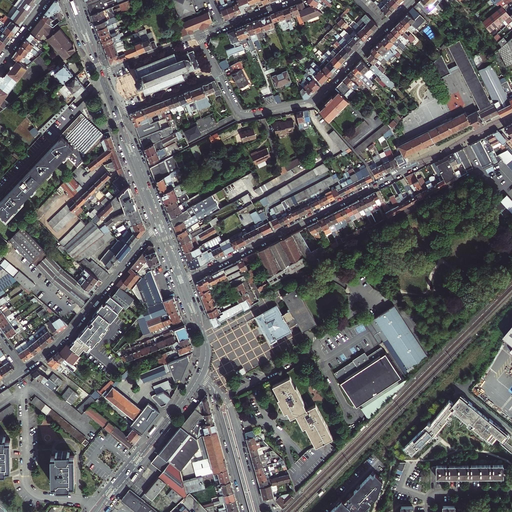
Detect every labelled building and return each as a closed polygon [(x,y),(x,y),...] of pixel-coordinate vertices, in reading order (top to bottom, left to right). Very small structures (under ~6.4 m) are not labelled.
[(24,0),(23,1),(11,18),(21,26),(34,9),(40,1),(40,0),(24,0)] [(57,0),(55,0),(47,12),(51,15),(52,14),(56,15),(58,13),(57,10),(62,8),(61,4),(59,0),(57,0)] [(89,10),(91,15),(112,7),(121,3),(126,1),(128,0),(100,0),(99,0),(87,5),(88,7),(89,8),(89,10)] [(197,12),(191,0),(173,0),(181,18),(197,12)] [(231,17),(223,0),(219,0),(221,5),(218,6),(224,20),(227,19),(231,17)] [(237,15),(231,0),(223,0),(231,17),(234,16),(237,15)] [(242,13),(237,0),(231,0),(237,15),(240,14),(242,13)] [(250,4),(248,0),(237,0),(242,13),(245,12),(247,11),(246,7),(246,5),(250,4)] [(325,5),(317,0),(308,0),(309,0),(315,5),(316,6),(318,5),(319,6),(318,8),(321,10),(325,5)] [(388,15),(375,2),(373,0),(363,0),(384,20),(386,17),(388,15)] [(377,0),(375,2),(388,15),(390,16),(391,15),(392,13),(394,11),(383,1),(381,3),(380,1),(379,2),(377,0)] [(398,8),(389,0),(383,0),(383,1),(394,11),(396,9),(398,8)] [(437,9),(435,7),(428,0),(419,0),(415,4),(426,16),(431,11),(433,13),(437,9)] [(112,7),(91,15),(93,20),(95,24),(110,18),(113,17),(116,16),(114,13),(121,10),(122,13),(125,12),(127,11),(130,10),(129,7),(126,1),(119,4),(120,8),(113,11),(112,7)] [(316,6),(315,5),(308,8),(305,2),(303,3),(298,4),(305,20),(324,12),(321,10),(318,8),(316,6)] [(305,20),(298,4),(295,6),(291,7),(295,16),(298,15),(302,25),(306,23),(305,20)] [(503,7),(502,5),(500,7),(482,22),(490,31),(494,28),(501,22),(504,20),(509,16),(505,11),(502,7),(503,7)] [(295,16),(291,7),(288,9),(285,10),(291,27),(292,29),(294,28),(293,24),(297,23),(295,16)] [(52,14),(51,15),(58,20),(57,22),(58,22),(65,16),(64,12),(62,8),(57,10),(58,13),(56,15),(52,14)] [(424,20),(412,8),(407,13),(402,17),(406,21),(407,20),(410,23),(410,24),(415,29),(424,20)] [(291,27),(285,10),(282,11),(280,12),(278,13),(281,21),(285,19),(287,24),(288,25),(288,26),(289,26),(290,27),(291,27)] [(200,27),(201,29),(215,24),(210,11),(192,18),(193,20),(193,21),(196,27),(196,29),(200,27)] [(57,23),(58,22),(57,22),(58,20),(51,15),(47,12),(43,17),(49,22),(54,26),(57,23)] [(275,23),(281,21),(278,13),(272,15),(275,23)] [(378,28),(380,26),(368,14),(363,18),(368,23),(376,30),(378,28)] [(3,17),(1,20),(17,32),(19,28),(21,26),(11,18),(7,15),(4,19),(3,17)] [(270,28),(271,30),(275,28),(275,27),(277,26),(275,23),(272,15),(268,17),(264,18),(260,20),(265,30),(270,28)] [(45,27),(49,22),(43,17),(36,26),(32,32),(40,38),(44,32),(40,29),(43,26),(45,27)] [(406,28),(410,24),(410,23),(407,20),(406,21),(402,17),(401,19),(399,21),(406,28)] [(112,24),(110,18),(95,24),(96,27),(97,30),(112,24)] [(185,28),(188,34),(195,32),(194,30),(196,29),(196,27),(193,21),(193,20),(192,18),(182,22),(183,24),(185,28)] [(363,18),(359,23),(364,28),(371,35),(374,32),(376,30),(368,23),(363,18)] [(17,32),(2,21),(1,20),(0,19),(0,23),(1,25),(3,26),(1,29),(12,38),(15,34),(17,32)] [(339,23),(344,28),(349,23),(344,19),(343,19),(339,23)] [(253,23),(260,40),(265,38),(266,40),(268,39),(266,34),(266,32),(265,30),(260,20),(257,21),(253,23)] [(396,24),(394,27),(408,40),(412,43),(416,38),(406,28),(399,21),(396,24)] [(54,26),(49,22),(45,27),(43,26),(40,29),(44,32),(40,38),(43,41),(44,42),(47,38),(51,42),(60,52),(55,39),(67,34),(63,30),(62,31),(60,29),(62,26),(59,23),(58,24),(57,23),(54,26)] [(112,24),(97,30),(98,32),(99,35),(109,31),(115,29),(114,26),(116,25),(115,23),(112,24)] [(263,48),(260,40),(253,23),(250,24),(248,25),(254,42),(256,41),(260,49),(263,48)] [(359,23),(354,28),(366,40),(369,37),(371,35),(364,28),(359,23)] [(139,33),(140,36),(146,51),(152,49),(157,47),(151,32),(147,33),(146,29),(140,31),(138,24),(136,25),(137,27),(139,33)] [(254,42),(248,25),(242,27),(237,29),(243,44),(250,42),(254,50),(257,49),(254,42)] [(334,36),(339,31),(335,27),(330,32),(334,36)] [(353,27),(348,31),(362,45),(365,42),(366,40),(354,28),(353,27)] [(408,40),(394,27),(391,29),(389,31),(396,38),(398,36),(406,44),(408,42),(407,41),(408,40)] [(188,34),(185,28),(180,30),(182,37),(188,34)] [(0,36),(8,43),(10,40),(12,38),(1,29),(0,30),(0,36)] [(246,52),(243,44),(237,29),(233,31),(229,32),(234,44),(236,45),(237,47),(228,50),(230,55),(240,51),(241,54),(246,52)] [(101,40),(117,35),(116,31),(110,34),(109,31),(99,35),(100,38),(101,40)] [(348,31),(344,36),(346,38),(357,49),(360,46),(362,45),(348,31)] [(406,46),(396,38),(389,31),(387,34),(385,36),(392,42),(394,40),(403,49),(406,46)] [(27,38),(35,44),(37,46),(39,47),(43,41),(40,38),(32,32),(30,34),(29,36),(27,38)] [(75,43),(67,34),(55,39),(60,52),(66,58),(72,54),(77,49),(76,46),(75,43)] [(118,34),(117,35),(101,40),(102,42),(103,44),(103,45),(104,46),(114,42),(122,39),(124,38),(123,37),(119,39),(118,34)] [(146,51),(140,36),(137,38),(137,37),(135,37),(136,40),(137,42),(134,43),(134,41),(132,35),(124,38),(122,39),(124,45),(126,50),(131,48),(131,50),(136,48),(139,54),(142,52),(146,51)] [(501,37),(497,40),(501,45),(506,41),(507,40),(503,35),(501,37)] [(8,43),(0,36),(0,48),(2,51),(6,46),(7,44),(8,43)] [(357,49),(346,38),(344,36),(339,41),(345,47),(352,54),(355,52),(357,49)] [(382,39),(380,42),(391,52),(393,54),(400,60),(402,59),(399,56),(400,55),(400,54),(402,52),(395,46),(392,42),(385,36),(382,39)] [(408,44),(406,44),(398,36),(396,38),(406,46),(408,44)] [(35,44),(27,38),(25,41),(22,44),(31,51),(36,54),(38,52),(34,49),(33,48),(35,44)] [(122,39),(114,42),(104,46),(106,52),(108,58),(118,54),(118,53),(124,51),(126,50),(124,45),(122,39)] [(500,111),(495,101),(492,102),(467,55),(459,39),(448,45),(455,60),(469,87),(480,108),(467,115),(471,122),(474,128),(479,125),(485,123),(483,120),(490,117),(500,111)] [(352,54),(345,47),(339,41),(335,46),(338,48),(348,59),(350,57),(352,54)] [(511,61),(511,52),(506,41),(501,45),(498,48),(506,64),(511,61)] [(376,45),(373,48),(381,55),(384,58),(385,59),(387,61),(393,54),(391,52),(380,42),(378,44),(376,45)] [(20,47),(18,50),(29,59),(30,59),(32,57),(28,54),(31,51),(22,44),(20,47)] [(118,54),(108,58),(110,62),(111,65),(139,54),(136,48),(131,50),(131,48),(126,50),(124,51),(125,53),(119,55),(118,54)] [(348,59),(338,48),(333,53),(336,56),(344,63),(346,61),(348,59)] [(372,49),(369,52),(370,54),(377,60),(383,65),(387,61),(385,59),(384,58),(381,55),(373,48),(372,49)] [(29,59),(18,50),(16,53),(13,56),(18,60),(21,62),(23,58),(26,60),(28,61),(28,60),(29,59)] [(184,80),(184,79),(183,79),(184,78),(185,77),(185,76),(185,74),(189,72),(200,68),(193,50),(177,56),(177,55),(176,54),(174,53),(174,54),(173,53),(172,53),(172,54),(169,55),(168,55),(168,56),(166,57),(164,58),(163,57),(162,57),(162,58),(158,60),(157,59),(157,60),(152,62),(151,61),(150,62),(150,63),(147,64),(146,63),(145,64),(146,65),(141,66),(140,66),(140,67),(136,68),(135,68),(135,69),(134,69),(134,71),(135,70),(137,76),(135,77),(136,79),(135,79),(136,80),(135,80),(137,85),(138,85),(138,86),(139,86),(140,88),(142,87),(144,93),(143,94),(144,95),(144,94),(145,95),(146,95),(146,94),(149,92),(150,93),(151,93),(151,92),(155,90),(156,91),(157,91),(157,89),(160,88),(161,89),(162,88),(166,86),(167,87),(167,86),(171,84),(172,85),(173,84),(173,83),(177,82),(178,82),(179,82),(179,81),(182,80),(183,80),(184,80)] [(343,64),(344,63),(336,56),(333,53),(331,50),(327,55),(328,56),(333,60),(340,67),(343,64)] [(369,55),(366,58),(373,65),(382,73),(385,70),(380,65),(376,61),(377,60),(370,54),(369,55)] [(440,78),(451,73),(449,69),(441,54),(433,63),(440,78)] [(322,59),(324,61),(335,72),(337,70),(340,67),(333,60),(328,56),(327,55),(325,57),(322,59)] [(511,102),(501,82),(499,79),(494,69),(489,58),(476,65),(486,83),(495,101),(500,111),(501,114),(502,114),(503,112),(503,111),(503,110),(504,109),(503,108),(503,107),(508,105),(509,106),(509,107),(511,108),(511,102)] [(230,67),(231,66),(228,59),(221,62),(225,69),(230,67)] [(335,72),(322,59),(321,60),(323,62),(319,65),(331,76),(333,74),(335,72)] [(13,78),(27,66),(23,64),(21,62),(19,60),(14,65),(12,66),(12,67),(13,68),(9,73),(8,72),(6,75),(7,76),(6,78),(4,75),(2,75),(1,76),(1,78),(4,80),(3,82),(2,81),(0,83),(0,105),(5,108),(12,103),(5,98),(17,83),(13,78)] [(305,69),(309,73),(322,86),(323,85),(327,81),(331,76),(319,65),(314,60),(305,69)] [(358,64),(355,67),(364,75),(366,73),(367,75),(371,71),(369,69),(361,61),(358,64)] [(236,82),(240,89),(250,83),(243,69),(244,68),(241,62),(234,64),(231,66),(230,67),(233,74),(232,75),(236,82)] [(57,68),(56,67),(55,67),(46,74),(49,77),(53,75),(52,74),(55,71),(66,84),(75,77),(73,75),(74,73),(70,68),(65,63),(59,68),(58,67),(57,68)] [(390,89),(394,85),(382,73),(373,65),(371,67),(369,69),(371,71),(373,73),(379,79),(380,79),(386,85),(390,89)] [(29,68),(27,66),(13,78),(17,83),(29,68)] [(369,88),(373,83),(368,79),(365,76),(364,75),(355,67),(353,69),(351,71),(357,77),(361,80),(369,88)] [(291,82),(292,82),(288,70),(273,76),(277,88),(286,84),(287,86),(291,84),(291,82)] [(64,86),(66,84),(55,71),(52,74),(53,75),(63,86),(64,86)] [(349,73),(347,76),(353,81),(357,77),(351,71),(349,73)] [(309,73),(304,77),(306,79),(311,83),(318,90),(321,87),(322,86),(310,74),(309,73)] [(373,73),(371,75),(373,77),(374,78),(375,80),(378,82),(380,79),(379,79),(373,73)] [(42,135),(91,83),(90,81),(90,79),(87,81),(84,84),(77,75),(75,77),(66,84),(64,86),(72,95),(65,102),(67,104),(40,129),(39,131),(42,135)] [(353,81),(347,76),(345,77),(344,79),(342,81),(349,88),(351,86),(355,89),(358,86),(357,85),(353,81)] [(316,92),(318,90),(311,83),(306,79),(305,77),(303,79),(305,81),(303,83),(307,86),(305,87),(313,95),(316,92)] [(353,81),(357,85),(361,80),(357,77),(353,81)] [(380,79),(378,82),(383,87),(386,85),(380,79)] [(208,83),(202,85),(206,95),(214,92),(216,96),(221,94),(214,80),(208,83)] [(511,89),(507,80),(501,82),(511,102),(511,89)] [(338,85),(334,89),(338,92),(343,97),(350,89),(349,88),(342,81),(338,85)] [(190,90),(196,104),(198,109),(198,110),(210,105),(207,98),(206,95),(202,85),(198,87),(195,88),(190,90)] [(305,87),(302,91),(304,95),(305,99),(310,98),(312,96),(313,95),(305,87)] [(353,91),(350,89),(343,97),(344,98),(346,96),(347,97),(353,91)] [(192,111),(198,109),(196,104),(190,90),(188,91),(184,92),(191,110),(192,111)] [(191,110),(184,92),(181,94),(178,95),(181,104),(183,107),(187,105),(190,116),(193,114),(192,111),(191,110)] [(323,103),(325,105),(326,106),(324,108),(322,108),(319,111),(329,122),(348,101),(346,99),(344,98),(343,97),(338,92),(334,96),(335,97),(332,99),(331,98),(329,97),(326,100),(323,103)] [(446,102),(451,112),(464,105),(457,92),(453,94),(455,98),(446,102)] [(279,103),(276,96),(275,94),(265,98),(268,105),(272,104),(279,103)] [(281,94),(276,96),(279,103),(284,102),(282,98),(281,94)] [(179,116),(181,115),(180,111),(184,109),(183,107),(181,104),(178,95),(175,96),(172,97),(178,112),(179,116)] [(169,98),(166,100),(171,113),(175,111),(176,113),(178,112),(172,97),(169,98)] [(160,102),(164,112),(166,117),(170,126),(172,130),(178,128),(177,127),(171,113),(166,100),(163,101),(160,102)] [(214,107),(216,111),(227,105),(225,101),(214,107)] [(161,119),(166,117),(164,112),(160,102),(154,104),(158,113),(161,119)] [(152,105),(149,106),(152,115),(158,113),(154,104),(152,105)] [(508,111),(511,108),(509,107),(509,106),(508,105),(503,107),(503,108),(504,109),(503,110),(503,111),(503,112),(502,114),(508,111)] [(146,108),(143,109),(146,118),(147,117),(148,121),(150,124),(155,122),(152,115),(149,106),(146,108)] [(132,120),(135,127),(141,124),(140,120),(146,118),(143,109),(130,114),(132,120)] [(452,132),(471,122),(467,115),(466,111),(428,130),(434,141),(452,132)] [(309,123),(308,112),(302,113),(296,114),(299,130),(309,128),(308,123),(309,123)] [(81,164),(86,158),(101,142),(105,138),(102,135),(103,134),(81,113),(67,129),(60,136),(62,137),(74,148),(69,154),(70,156),(68,158),(78,167),(81,164)] [(401,120),(402,119),(397,114),(392,118),(394,119),(397,123),(401,120)] [(232,115),(221,120),(224,127),(235,122),(232,115)] [(142,145),(144,149),(173,133),(172,130),(170,126),(162,129),(158,120),(155,122),(150,124),(148,121),(141,124),(135,127),(142,145)] [(363,120),(344,138),(348,142),(368,125),(363,120)] [(189,139),(201,133),(200,131),(198,127),(199,126),(196,121),(190,125),(191,128),(185,131),(189,139)] [(378,139),(383,135),(390,129),(392,127),(389,124),(386,122),(374,133),(354,149),(359,154),(364,150),(368,147),(373,143),(378,139)] [(292,130),(294,130),(292,123),(288,123),(283,124),(283,123),(272,125),(273,131),(274,130),(275,135),(277,135),(278,138),(286,137),(285,136),(293,134),(292,130)] [(29,131),(33,137),(38,133),(34,128),(29,131)] [(247,131),(241,133),(244,142),(256,138),(254,129),(247,131)] [(383,135),(384,138),(392,134),(390,129),(383,135)] [(504,134),(500,129),(497,131),(494,132),(503,142),(509,149),(511,147),(510,146),(511,145),(508,141),(509,140),(507,137),(504,134)] [(406,142),(411,153),(429,144),(434,141),(428,130),(406,142)] [(342,141),(333,131),(331,133),(328,136),(335,144),(342,141)] [(147,156),(175,142),(179,139),(175,132),(173,133),(144,149),(145,152),(147,156)] [(489,135),(495,147),(503,142),(494,132),(491,133),(489,135)] [(217,135),(210,138),(213,144),(220,140),(217,135)] [(497,152),(495,147),(489,135),(482,138),(492,158),(498,154),(497,152)] [(101,142),(105,151),(109,148),(115,146),(114,142),(111,136),(106,138),(105,138),(101,142)] [(62,137),(0,202),(0,214),(6,220),(69,154),(74,148),(62,137)] [(493,159),(492,158),(482,138),(471,143),(481,164),(482,163),(483,164),(493,159)] [(342,141),(335,144),(343,153),(345,152),(349,149),(347,147),(342,141)] [(149,163),(183,147),(182,145),(178,147),(175,142),(147,156),(148,160),(149,163)] [(411,153),(406,142),(398,146),(401,152),(394,156),(399,166),(404,163),(407,162),(405,158),(404,156),(405,156),(411,153)] [(191,147),(196,157),(202,154),(198,144),(191,147)] [(109,148),(105,151),(95,159),(97,162),(98,161),(99,163),(102,161),(104,162),(105,161),(104,160),(104,159),(109,156),(110,157),(111,156),(111,155),(117,152),(116,149),(115,146),(109,148)] [(382,160),(379,155),(375,147),(373,149),(377,156),(373,158),(375,163),(382,175),(385,173),(388,172),(383,163),(382,160)] [(399,166),(394,156),(389,147),(383,150),(384,152),(386,155),(389,160),(393,169),(396,168),(399,166)] [(458,150),(461,157),(468,169),(474,166),(464,147),(460,149),(458,150)] [(272,158),(268,149),(261,152),(259,153),(258,152),(252,154),(257,164),(258,164),(259,168),(268,164),(266,160),(272,158)] [(511,151),(509,149),(502,152),(498,154),(492,158),(493,159),(483,164),(482,163),(481,164),(484,168),(492,164),(494,165),(496,164),(498,163),(499,162),(500,160),(502,159),(511,170),(511,151)] [(453,152),(449,155),(453,163),(454,164),(456,163),(458,163),(459,162),(458,158),(461,157),(458,150),(453,152)] [(120,159),(117,152),(111,155),(111,156),(113,161),(110,162),(112,167),(115,166),(116,168),(117,167),(122,166),(120,159)] [(382,160),(383,163),(388,172),(391,170),(393,169),(389,160),(386,155),(384,152),(379,155),(382,160)] [(440,159),(436,161),(447,183),(459,176),(457,172),(457,171),(456,169),(455,167),(454,164),(453,163),(449,155),(440,159)] [(153,174),(157,182),(174,172),(179,169),(174,156),(151,167),(153,174)] [(284,166),(287,171),(290,169),(306,160),(304,156),(298,159),(298,158),(284,165),(284,166)] [(89,172),(98,164),(99,163),(98,161),(97,162),(95,159),(90,163),(86,158),(81,164),(89,172)] [(447,183),(444,178),(444,176),(442,172),(436,161),(434,162),(433,163),(436,170),(437,169),(441,177),(438,178),(442,186),(447,183)] [(382,175),(375,163),(368,166),(375,179),(379,176),(382,175)] [(350,176),(355,173),(354,171),(351,168),(348,169),(347,168),(345,169),(348,173),(350,176)] [(365,177),(364,177),(366,183),(369,181),(372,180),(368,172),(366,168),(360,170),(361,172),(362,172),(365,177)] [(161,194),(175,187),(172,178),(177,175),(176,173),(180,171),(179,169),(174,172),(157,182),(157,184),(159,189),(161,194)] [(293,175),(290,169),(287,171),(282,174),(253,190),(259,194),(293,175)] [(100,176),(104,180),(108,177),(110,174),(106,170),(104,172),(100,176)] [(117,186),(122,181),(121,178),(126,176),(125,173),(124,170),(119,172),(120,174),(116,178),(115,178),(112,182),(114,184),(115,185),(114,186),(116,188),(116,189),(118,188),(117,186)] [(41,206),(33,215),(38,220),(59,197),(66,189),(75,200),(81,195),(76,189),(79,185),(73,178),(77,173),(74,171),(73,172),(41,206)] [(364,184),(366,183),(364,177),(362,178),(359,171),(355,173),(361,185),(364,184)] [(419,178),(415,171),(412,173),(408,175),(406,176),(415,190),(421,186),(423,186),(419,178)] [(361,185),(355,173),(350,176),(356,188),(358,187),(361,185)] [(242,190),(243,193),(254,189),(246,189),(244,183),(244,178),(245,178),(251,176),(254,183),(251,183),(248,184),(249,187),(249,185),(255,185),(255,182),(253,176),(251,175),(233,182),(235,186),(241,186),(241,182),(242,184),(242,190)] [(104,180),(100,176),(94,182),(98,186),(101,183),(104,180)] [(121,185),(122,189),(128,184),(129,183),(128,180),(126,176),(121,178),(122,181),(123,183),(121,185)] [(356,188),(350,176),(345,178),(344,178),(348,185),(350,191),(353,189),(356,188)] [(404,177),(402,178),(411,197),(414,202),(419,199),(416,195),(414,190),(405,176),(404,177)] [(419,178),(423,186),(427,194),(442,186),(438,178),(427,184),(426,182),(423,176),(419,178)] [(350,191),(348,185),(344,178),(339,181),(340,184),(342,188),(345,193),(348,192),(350,191)] [(345,193),(342,188),(341,188),(339,184),(340,184),(339,181),(335,183),(334,184),(340,196),(342,195),(345,193)] [(400,195),(397,197),(402,209),(409,205),(404,196),(397,181),(395,181),(393,182),(397,189),(400,195)] [(95,190),(98,186),(94,182),(88,188),(92,193),(95,190)] [(133,194),(129,183),(128,184),(122,189),(119,192),(118,193),(122,197),(125,193),(131,208),(138,205),(133,194)] [(340,196),(334,184),(332,185),(333,187),(334,189),(331,190),(331,189),(329,190),(334,199),(337,198),(340,196)] [(80,185),(79,185),(76,189),(81,195),(85,191),(80,185)] [(180,186),(175,187),(161,194),(164,200),(166,205),(180,197),(182,196),(187,193),(189,192),(188,190),(182,192),(180,186)] [(420,199),(427,194),(423,186),(421,186),(415,190),(420,188),(421,190),(422,191),(416,195),(419,199),(420,199)] [(325,188),(322,190),(328,202),(331,200),(334,199),(329,190),(328,187),(325,188)] [(85,199),(92,193),(88,188),(85,191),(81,195),(85,199)] [(385,200),(379,189),(377,191),(382,202),(384,201),(385,200)] [(328,202),(322,190),(319,191),(318,192),(319,194),(321,193),(321,195),(320,195),(324,204),(326,203),(328,202)] [(373,192),(369,194),(372,199),(375,197),(376,201),(375,201),(376,202),(377,203),(379,206),(381,204),(385,212),(382,213),(385,218),(389,216),(386,211),(382,202),(377,191),(373,192)] [(324,204),(320,195),(319,194),(318,192),(316,193),(314,194),(316,199),(320,206),(322,205),(324,204)] [(114,196),(110,200),(115,204),(122,197),(118,193),(116,195),(115,195),(114,196)] [(122,197),(128,209),(131,208),(125,193),(122,197)] [(167,208),(168,211),(183,203),(188,200),(191,199),(187,193),(182,196),(180,197),(166,205),(167,208)] [(240,197),(244,203),(250,200),(247,193),(240,197)] [(169,214),(171,218),(181,213),(186,210),(203,200),(199,194),(191,199),(188,200),(183,203),(168,211),(169,214)] [(271,194),(266,197),(269,203),(274,200),(271,194)] [(313,194),(310,196),(316,208),(318,207),(320,206),(316,199),(314,194),(313,194)] [(364,197),(372,212),(374,212),(373,209),(379,206),(377,203),(376,202),(375,201),(376,201),(375,197),(372,199),(369,194),(367,195),(364,197)] [(389,216),(402,209),(397,197),(395,194),(393,195),(390,197),(395,206),(389,210),(386,211),(389,216)] [(409,205),(414,202),(411,197),(409,198),(407,194),(406,195),(404,196),(409,205)] [(501,200),(511,212),(511,199),(507,194),(501,200)] [(82,202),(85,199),(81,195),(75,200),(75,201),(79,205),(82,202)] [(172,221),(174,227),(185,220),(196,214),(199,221),(220,209),(218,205),(219,204),(216,199),(215,200),(212,195),(203,200),(186,210),(181,213),(171,218),(172,221)] [(306,198),(305,198),(311,210),(314,209),(316,208),(310,196),(309,196),(306,198)] [(372,212),(364,197),(362,198),(360,199),(367,212),(368,215),(372,212)] [(311,210),(305,198),(303,199),(301,200),(308,212),(309,211),(311,210)] [(367,212),(360,199),(357,200),(354,202),(359,210),(361,215),(367,212)] [(85,224),(85,225),(75,234),(63,247),(67,251),(72,257),(109,229),(106,225),(106,224),(101,229),(96,224),(113,207),(110,200),(109,201),(106,204),(104,205),(97,212),(91,218),(85,224)] [(263,206),(260,200),(253,204),(257,211),(261,209),(261,207),(263,206)] [(308,212),(301,200),(300,201),(297,202),(298,205),(303,214),(305,213),(308,212)] [(80,206),(79,205),(75,201),(73,203),(69,207),(75,213),(77,216),(83,210),(80,206)] [(359,210),(354,202),(352,203),(350,204),(355,212),(359,210)] [(96,204),(93,207),(95,209),(97,212),(104,205),(102,203),(98,206),(96,204)] [(289,206),(290,210),(295,219),(297,217),(299,216),(294,207),(293,204),(290,206),(289,206)] [(355,212),(350,204),(348,205),(346,206),(350,214),(355,212)] [(56,232),(75,213),(69,207),(66,205),(47,222),(56,232)] [(128,209),(116,214),(111,216),(114,222),(127,216),(128,219),(130,218),(130,217),(140,212),(140,211),(139,208),(138,205),(131,208),(128,209)] [(303,214),(298,205),(294,207),(299,216),(301,215),(303,214)] [(350,214),(346,206),(343,207),(341,209),(347,221),(349,220),(351,224),(354,223),(351,217),(350,214)] [(270,216),(272,220),(276,228),(278,227),(280,226),(277,218),(275,214),(272,208),(270,209),(271,211),(269,212),(271,216),(270,216)] [(285,212),(286,214),(290,221),(292,220),(295,219),(290,210),(288,211),(287,208),(284,209),(285,212)] [(91,218),(97,212),(95,209),(88,215),(91,218)] [(264,219),(266,218),(261,209),(257,211),(259,215),(261,221),(264,219)] [(338,210),(335,211),(342,226),(348,223),(347,221),(341,209),(340,209),(338,210)] [(258,223),(261,221),(259,215),(257,211),(251,214),(256,224),(258,223)] [(333,213),(330,214),(337,228),(342,226),(335,211),(333,213)] [(128,227),(130,225),(143,220),(142,216),(140,212),(130,217),(130,218),(128,219),(127,219),(126,221),(128,224),(127,224),(128,227)] [(198,222),(199,221),(196,214),(185,220),(188,228),(190,226),(198,222)] [(337,228),(330,214),(328,215),(325,216),(333,231),(335,235),(338,233),(336,229),(338,229),(337,228)] [(106,225),(114,222),(111,216),(109,217),(105,220),(104,222),(106,224),(106,225)] [(285,223),(282,216),(277,218),(280,226),(283,224),(285,223)] [(333,231),(325,216),(322,218),(320,219),(324,228),(327,234),(333,231)] [(216,224),(220,222),(217,217),(209,222),(212,226),(213,226),(216,224)] [(266,223),(263,224),(267,232),(270,231),(272,230),(268,222),(266,218),(264,219),(266,223)] [(363,231),(364,234),(386,221),(385,218),(377,223),(373,225),(368,228),(364,230),(363,231)] [(324,228),(320,219),(317,221),(314,222),(318,230),(319,231),(324,228)] [(75,234),(85,225),(80,220),(58,242),(59,243),(63,247),(75,234)] [(145,224),(143,220),(130,225),(132,228),(131,232),(132,233),(124,244),(118,239),(114,233),(113,233),(109,229),(72,257),(84,267),(98,278),(102,282),(109,274),(104,270),(92,260),(90,262),(84,258),(113,235),(117,240),(110,249),(107,247),(100,251),(96,257),(107,266),(112,270),(117,265),(127,251),(128,250),(139,237),(146,228),(145,224)] [(185,220),(174,227),(175,230),(177,234),(188,228),(185,220)] [(192,231),(201,227),(199,224),(198,222),(190,226),(191,229),(192,231)] [(311,223),(308,225),(317,238),(319,237),(320,236),(316,231),(318,230),(314,222),(311,223)] [(263,234),(259,226),(258,223),(256,224),(253,225),(255,228),(259,236),(261,235),(263,234)] [(267,232),(263,224),(259,226),(263,234),(265,233),(267,232)] [(87,300),(93,293),(88,290),(77,280),(76,279),(62,268),(23,226),(10,239),(19,249),(30,261),(47,277),(51,281),(72,299),(76,302),(82,307),(87,300)] [(178,236),(179,238),(189,233),(192,231),(191,229),(190,226),(188,228),(177,234),(178,236)] [(181,244),(204,231),(203,229),(202,228),(201,226),(201,227),(192,231),(189,233),(179,238),(180,241),(181,244)] [(202,240),(217,232),(216,231),(213,226),(212,226),(204,231),(181,244),(182,248),(184,251),(184,252),(194,248),(201,245),(198,240),(201,239),(202,240)] [(259,236),(255,228),(251,231),(255,238),(257,237),(259,236)] [(296,240),(304,236),(300,229),(293,233),(296,240)] [(255,238),(251,231),(246,233),(250,240),(252,240),(253,239),(255,238)] [(344,241),(341,243),(343,248),(365,236),(364,234),(363,231),(359,233),(354,236),(349,239),(347,240),(344,241)] [(242,244),(246,243),(242,235),(241,233),(235,236),(236,238),(238,242),(237,242),(239,246),(242,244)] [(250,240),(246,233),(245,233),(242,235),(246,243),(248,242),(250,240)] [(305,259),(296,240),(293,233),(274,242),(258,250),(260,256),(266,270),(267,272),(269,277),(271,283),(273,288),(301,272),(310,267),(305,259)] [(219,243),(221,241),(218,236),(207,242),(208,243),(207,244),(208,246),(203,248),(204,250),(206,249),(210,247),(214,245),(219,243)] [(311,251),(304,236),(296,240),(305,259),(317,252),(315,249),(311,251)] [(229,251),(234,249),(230,241),(228,238),(221,241),(219,243),(224,254),(229,251)] [(234,239),(230,241),(234,249),(236,248),(239,246),(237,242),(238,242),(236,238),(234,239)] [(187,259),(204,250),(203,248),(208,246),(207,244),(208,243),(207,242),(201,245),(194,248),(184,252),(185,256),(187,259)] [(65,253),(67,251),(63,247),(59,243),(57,244),(55,246),(57,248),(57,247),(62,252),(63,251),(65,253)] [(224,254),(219,243),(214,245),(216,248),(220,256),(222,255),(224,254)] [(140,255),(131,266),(134,269),(134,270),(137,272),(140,268),(145,263),(146,261),(144,259),(143,256),(145,255),(156,250),(154,245),(149,244),(140,255)] [(324,248),(322,245),(315,249),(317,252),(305,259),(310,267),(338,251),(340,250),(338,248),(337,245),(334,247),(330,249),(326,251),(324,248)] [(215,258),(211,248),(210,247),(206,249),(209,254),(207,255),(208,258),(207,258),(209,261),(215,258)] [(220,256),(216,248),(214,249),(214,247),(211,248),(215,258),(218,257),(220,256)] [(187,259),(188,264),(207,255),(209,254),(206,249),(204,250),(187,259)] [(146,261),(145,263),(140,268),(137,272),(141,276),(143,277),(146,273),(145,269),(150,267),(150,268),(161,264),(158,256),(156,250),(145,255),(143,256),(144,259),(146,261)] [(254,252),(243,257),(253,275),(258,272),(257,269),(253,263),(252,260),(257,257),(254,252)] [(207,255),(188,264),(189,267),(190,269),(202,264),(202,265),(209,261),(207,258),(208,258),(207,255)] [(240,300),(250,294),(245,285),(255,280),(253,275),(243,257),(234,262),(224,267),(228,276),(231,281),(233,286),(235,291),(238,296),(240,300)] [(5,259),(1,265),(14,276),(19,270),(5,259)] [(0,283),(12,275),(0,265),(0,283)] [(132,288),(141,276),(137,272),(134,270),(134,269),(131,266),(127,271),(123,277),(121,279),(130,287),(132,288)] [(98,278),(84,267),(83,268),(85,270),(82,274),(93,284),(96,281),(98,278)] [(222,268),(219,269),(223,278),(228,276),(224,267),(222,268)] [(155,279),(151,270),(148,270),(146,273),(143,277),(148,282),(155,279)] [(222,279),(217,270),(215,271),(213,272),(217,281),(222,279)] [(217,281),(213,272),(210,274),(208,275),(211,281),(213,284),(217,281)] [(91,287),(93,284),(82,274),(77,280),(88,290),(91,287)] [(0,290),(3,289),(12,282),(16,279),(12,275),(9,277),(0,283),(0,290)] [(205,284),(211,281),(208,275),(205,276),(202,278),(205,284)] [(163,300),(155,279),(148,282),(143,277),(141,276),(132,288),(146,307),(163,300)] [(262,280),(265,285),(271,283),(269,277),(262,280)] [(205,284),(202,278),(196,281),(198,286),(200,292),(210,288),(213,286),(213,284),(211,281),(205,284)] [(126,292),(130,287),(121,279),(114,288),(115,289),(117,290),(112,296),(123,306),(126,308),(134,299),(126,292)] [(245,285),(250,294),(259,289),(257,284),(255,280),(245,285)] [(257,284),(259,289),(265,285),(262,280),(257,284)] [(271,283),(265,285),(259,289),(262,294),(273,288),(271,283)] [(282,314),(277,304),(256,316),(263,329),(270,342),(291,330),(287,322),(296,317),(304,331),(310,328),(311,327),(318,324),(298,287),(284,294),(291,309),(282,314)] [(210,288),(200,292),(201,294),(202,296),(212,292),(210,288)] [(259,289),(250,294),(253,300),(262,294),(259,289)] [(212,292),(202,296),(203,297),(203,299),(204,301),(214,297),(212,292)] [(254,302),(253,300),(250,294),(240,300),(240,302),(235,304),(233,305),(224,310),(222,310),(223,312),(222,313),(221,313),(222,315),(218,316),(220,321),(244,307),(244,308),(251,305),(251,304),(254,302)] [(75,341),(70,347),(79,354),(84,348),(87,350),(91,345),(92,346),(95,342),(98,338),(99,339),(102,335),(101,334),(104,330),(105,331),(108,327),(107,326),(106,325),(110,320),(111,321),(118,312),(118,311),(123,306),(112,296),(110,295),(106,301),(107,302),(104,305),(102,303),(97,310),(98,311),(94,316),(91,319),(92,320),(89,324),(88,323),(82,330),(83,331),(80,335),(79,334),(78,335),(74,340),(75,341)] [(163,300),(146,307),(145,307),(137,317),(143,334),(164,326),(161,318),(160,315),(162,314),(169,312),(178,308),(176,302),(174,296),(163,300)] [(214,297),(204,301),(205,303),(206,306),(216,301),(214,297)] [(210,316),(217,313),(221,311),(222,310),(224,310),(223,308),(232,303),(233,302),(231,299),(230,299),(226,302),(221,304),(217,306),(208,310),(209,313),(210,316)] [(208,310),(217,306),(216,301),(206,306),(208,310)] [(45,304),(43,305),(44,308),(38,313),(39,315),(44,312),(49,308),(45,304)] [(375,319),(371,322),(409,380),(430,359),(404,319),(395,305),(375,318),(375,319)] [(0,313),(0,320),(9,314),(11,313),(10,310),(12,309),(10,306),(8,308),(0,313)] [(170,317),(180,313),(179,311),(178,308),(169,312),(170,317)] [(9,314),(0,320),(0,326),(1,327),(12,319),(13,319),(15,317),(13,315),(14,315),(13,312),(11,313),(9,314)] [(126,318),(133,324),(137,320),(130,313),(126,318)] [(163,320),(165,325),(182,318),(181,316),(180,313),(170,317),(165,319),(163,320)] [(220,321),(218,316),(217,313),(210,316),(211,319),(212,321),(213,324),(213,325),(220,322),(220,321)] [(12,319),(1,327),(4,332),(17,323),(19,321),(16,316),(13,319),(12,319)] [(62,328),(66,326),(61,319),(59,316),(56,318),(58,322),(62,328)] [(51,320),(57,331),(62,328),(58,322),(56,318),(53,320),(53,318),(51,320)] [(57,331),(51,320),(50,320),(46,322),(51,331),(50,331),(51,333),(53,332),(53,334),(55,332),(57,331)] [(17,323),(4,332),(8,337),(23,327),(19,321),(17,323)] [(44,324),(40,327),(43,333),(49,341),(54,338),(44,324)] [(175,340),(189,335),(187,330),(185,324),(170,330),(172,335),(173,335),(175,340)] [(40,327),(35,330),(39,336),(46,344),(49,341),(43,333),(40,327)] [(35,330),(32,333),(36,339),(42,347),(43,346),(46,344),(39,336),(35,330)] [(167,344),(175,340),(173,335),(172,335),(170,330),(168,331),(168,332),(169,332),(170,333),(167,334),(163,335),(164,337),(165,338),(167,344)] [(32,342),(38,350),(42,347),(36,339),(32,333),(28,336),(30,339),(32,342)] [(167,344),(169,350),(191,342),(190,338),(189,335),(175,340),(167,344)] [(159,347),(167,344),(165,338),(159,340),(158,338),(157,336),(155,337),(156,341),(159,347)] [(150,350),(159,347),(156,341),(152,343),(150,339),(148,339),(147,340),(150,350)] [(29,357),(34,353),(28,345),(25,340),(20,344),(21,346),(29,357)] [(142,353),(150,350),(147,340),(140,343),(138,343),(140,348),(142,353)] [(28,345),(34,353),(38,350),(32,342),(28,345)] [(157,358),(160,365),(168,361),(170,361),(168,357),(173,356),(172,354),(179,352),(179,353),(193,348),(193,347),(192,344),(191,342),(169,350),(160,354),(161,356),(157,358)] [(24,361),(29,357),(23,349),(21,346),(20,344),(15,347),(18,352),(24,361)] [(62,348),(59,352),(72,364),(80,354),(69,346),(66,344),(62,348)] [(142,353),(140,348),(135,350),(134,348),(133,345),(133,346),(130,347),(134,357),(142,353)] [(134,357),(130,347),(128,348),(126,349),(127,350),(128,350),(129,352),(123,355),(126,360),(134,357)] [(367,356),(370,362),(384,353),(381,347),(367,356)] [(76,366),(72,364),(59,352),(57,351),(55,353),(53,355),(61,362),(66,366),(72,371),(76,366)] [(386,352),(384,353),(370,362),(359,369),(340,382),(339,382),(355,408),(402,377),(386,352)] [(370,362),(367,356),(364,352),(352,359),(354,362),(359,369),(370,362)] [(171,370),(174,377),(177,376),(181,377),(190,355),(189,353),(170,361),(168,361),(171,370)] [(11,365),(4,354),(0,356),(0,359),(0,360),(9,372),(11,370),(14,368),(11,365)] [(61,362),(53,355),(50,358),(47,360),(61,372),(62,370),(61,370),(63,368),(59,365),(61,362)] [(0,365),(0,366),(0,365),(0,371),(3,376),(6,374),(9,372),(0,360),(0,359),(0,365)] [(142,381),(171,370),(168,361),(160,365),(139,373),(142,381)] [(359,369),(354,362),(350,364),(349,363),(334,373),(340,382),(359,369)] [(38,367),(36,368),(43,373),(47,369),(41,364),(40,365),(38,367)] [(243,367),(235,371),(238,376),(245,372),(243,367)] [(53,382),(48,378),(43,373),(36,368),(30,372),(35,376),(51,389),(56,384),(58,386),(60,383),(56,379),(53,382)] [(129,373),(127,368),(120,375),(122,377),(123,378),(129,373)] [(52,373),(48,378),(53,382),(56,379),(60,383),(62,381),(52,373)] [(142,381),(139,373),(133,375),(136,383),(142,381)] [(120,375),(111,384),(112,385),(113,386),(122,377),(120,375)] [(87,422),(91,417),(83,411),(81,413),(76,409),(73,407),(69,404),(64,400),(60,396),(53,391),(51,389),(35,376),(31,382),(44,393),(77,419),(79,416),(87,422)] [(292,417),(298,414),(309,408),(305,402),(304,403),(296,387),(295,387),(290,377),(272,385),(279,398),(278,398),(285,412),(288,410),(292,417)] [(168,380),(153,385),(156,392),(171,386),(168,380)] [(102,393),(134,419),(141,410),(113,386),(112,385),(107,390),(106,389),(105,390),(102,393)] [(64,400),(73,390),(68,386),(60,396),(64,400)] [(0,393),(0,401),(10,394),(7,389),(4,391),(0,393)] [(78,394),(73,390),(64,400),(69,404),(78,394)] [(167,402),(172,396),(164,390),(157,393),(155,393),(167,402)] [(167,402),(155,393),(152,395),(151,395),(151,396),(151,397),(152,397),(161,405),(162,405),(163,405),(164,405),(165,404),(167,402)] [(205,394),(194,408),(200,412),(202,413),(211,411),(209,403),(207,394),(205,394)] [(421,429),(404,446),(408,450),(407,451),(411,455),(426,439),(431,434),(434,437),(434,436),(436,435),(446,423),(443,420),(444,418),(446,417),(444,415),(445,413),(448,410),(449,408),(453,411),(460,417),(461,418),(465,421),(467,420),(470,423),(469,424),(478,432),(482,435),(484,437),(490,441),(492,443),(497,436),(498,436),(502,439),(504,441),(509,435),(489,418),(488,419),(470,405),(471,403),(460,394),(452,403),(449,400),(446,403),(430,422),(428,421),(420,429),(421,429)] [(85,437),(34,396),(30,401),(34,404),(85,445),(88,441),(84,438),(85,437)] [(90,396),(76,409),(81,413),(83,411),(89,406),(94,400),(95,400),(90,396)] [(159,412),(148,403),(130,425),(133,427),(141,434),(159,412)] [(0,420),(14,411),(10,405),(0,412),(0,420)] [(316,405),(309,408),(298,414),(304,427),(306,426),(316,446),(327,441),(332,438),(316,405)] [(134,442),(126,436),(89,406),(83,411),(91,417),(103,427),(119,440),(129,448),(132,445),(134,442)] [(199,425),(194,420),(200,412),(194,408),(193,409),(191,412),(188,416),(180,425),(187,430),(197,438),(197,437),(197,436),(199,425)] [(194,420),(199,425),(214,421),(213,416),(211,411),(202,413),(200,412),(194,420)] [(130,432),(133,427),(130,425),(124,420),(121,423),(130,430),(129,431),(130,432)] [(214,421),(199,425),(197,436),(206,434),(217,430),(216,426),(214,422),(214,421)] [(162,448),(158,453),(169,461),(179,470),(182,480),(194,477),(201,475),(206,474),(212,472),(227,468),(225,461),(218,434),(217,430),(206,434),(197,436),(197,437),(199,438),(200,445),(199,447),(197,439),(197,438),(187,430),(180,425),(178,428),(168,441),(162,448)] [(126,436),(134,442),(139,437),(140,436),(141,434),(133,427),(130,432),(126,436)] [(9,441),(4,441),(4,437),(0,437),(0,471),(5,472),(5,468),(10,468),(9,441)] [(247,442),(248,445),(256,443),(256,440),(255,437),(246,439),(247,442)] [(337,450),(327,441),(316,446),(308,449),(287,470),(288,474),(291,480),(293,485),(296,491),(337,450)] [(249,448),(250,451),(258,449),(256,443),(248,445),(249,448)] [(260,448),(258,449),(250,451),(251,454),(251,457),(264,453),(262,447),(260,448)] [(252,460),(253,463),(265,459),(277,456),(272,451),(269,452),(271,456),(265,457),(264,453),(251,457),(252,460)] [(73,455),(70,454),(70,452),(55,452),(55,453),(55,455),(51,455),(51,483),(55,483),(56,486),(69,486),(69,483),(74,483),(73,455)] [(169,461),(158,453),(157,454),(150,463),(161,472),(163,469),(169,461)] [(265,459),(253,463),(254,466),(255,468),(267,465),(265,459)] [(188,492),(205,487),(204,485),(201,475),(194,477),(182,480),(179,470),(169,461),(163,469),(161,472),(160,474),(158,476),(165,482),(172,488),(182,496),(181,497),(182,498),(184,497),(188,492)] [(267,465),(255,468),(255,472),(256,475),(267,472),(274,470),(273,466),(280,464),(282,467),(285,467),(282,461),(278,462),(267,465)] [(406,462),(399,462),(397,469),(403,471),(406,462)] [(503,469),(503,465),(440,465),(440,466),(436,466),(436,472),(440,472),(440,477),(446,477),(446,479),(447,479),(449,479),(449,477),(468,477),(468,479),(469,479),(471,479),(471,477),(490,476),(490,479),(491,479),(493,479),(493,476),(503,476),(503,472),(507,472),(507,469),(503,469)] [(219,478),(219,480),(229,477),(229,475),(228,472),(227,468),(212,472),(213,477),(214,478),(215,479),(219,478)] [(344,501),(339,497),(334,502),(337,505),(329,511),(357,511),(360,509),(362,511),(378,495),(383,480),(373,471),(344,501)] [(258,482),(269,479),(269,478),(268,476),(267,472),(256,475),(257,478),(258,482)] [(165,482),(158,476),(144,493),(151,499),(165,482)] [(269,479),(258,482),(259,485),(260,488),(271,485),(269,479)] [(230,480),(220,483),(217,484),(218,490),(232,486),(231,483),(230,480)] [(272,485),(271,485),(260,488),(261,494),(263,499),(272,497),(274,496),(273,491),(277,491),(278,489),(276,484),(272,485)] [(232,486),(218,490),(219,495),(233,491),(233,488),(232,486)] [(121,499),(137,511),(181,511),(186,508),(185,507),(180,511),(168,511),(162,511),(161,511),(160,511),(130,488),(125,494),(121,499)] [(182,496),(172,488),(167,496),(177,504),(178,502),(182,498),(181,497),(182,496)] [(217,503),(221,502),(235,498),(234,495),(233,491),(219,495),(220,496),(219,497),(219,499),(220,499),(220,500),(201,505),(203,507),(211,505),(217,503)] [(274,496),(272,497),(281,506),(283,508),(287,504),(294,498),(292,496),(289,493),(274,496)] [(220,510),(237,506),(236,502),(235,498),(221,502),(222,507),(216,508),(217,511),(220,510)]
